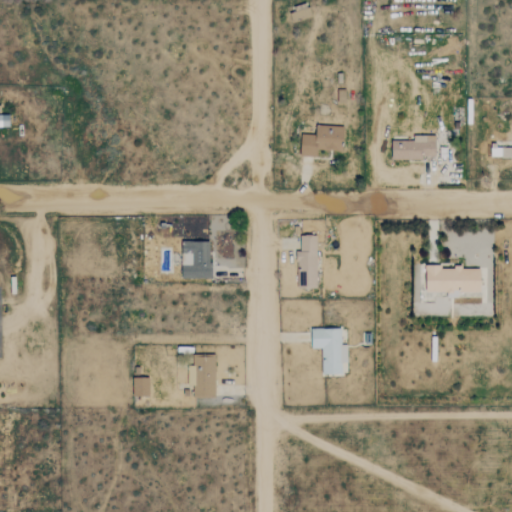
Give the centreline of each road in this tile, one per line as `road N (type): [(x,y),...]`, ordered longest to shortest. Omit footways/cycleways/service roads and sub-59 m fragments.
road 1 (track): [(511,199),(0,203)]
road 2 (track): [(260,511),(259,0)]
